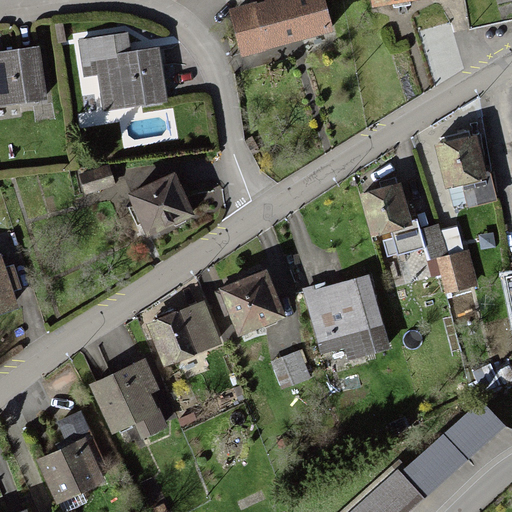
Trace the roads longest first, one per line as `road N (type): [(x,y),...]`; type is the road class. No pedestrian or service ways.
road 1 (residential): [(0,394),(263,210)]
road 2 (residential): [(106,0),(167,12),(207,42),(228,154),(263,210)]
road 3 (residential): [(263,210),(511,58)]
